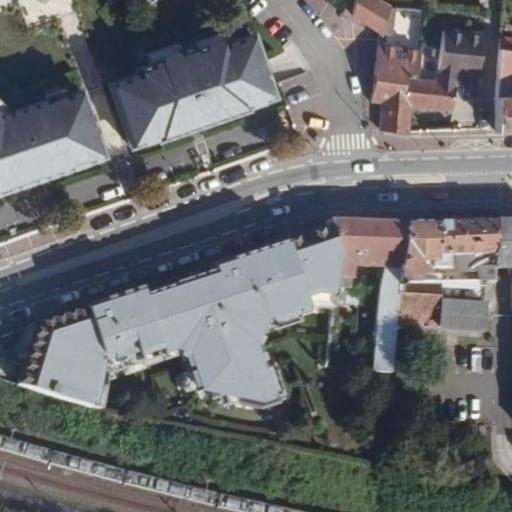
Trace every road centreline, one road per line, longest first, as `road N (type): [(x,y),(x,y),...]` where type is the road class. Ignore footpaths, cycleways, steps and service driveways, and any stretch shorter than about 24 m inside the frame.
road 1 (primary): [(0,307),(303,203),(352,196)]
road 2 (primary): [(349,163),(294,172),(0,274)]
road 3 (residential): [(349,163),(342,103),(325,54),(285,0)]
road 4 (primary): [(511,158),(349,163)]
road 5 (primary): [(352,196),(511,192)]
